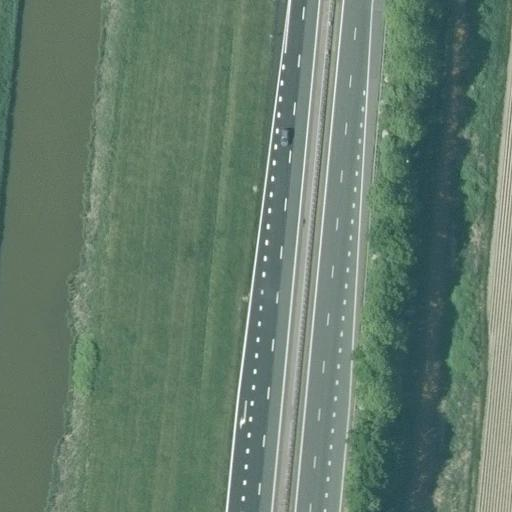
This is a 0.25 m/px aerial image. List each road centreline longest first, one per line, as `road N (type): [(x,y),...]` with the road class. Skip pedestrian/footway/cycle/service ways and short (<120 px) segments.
road 1 (motorway): [(309,511),(357,0)]
road 2 (motorway): [(304,0),(256,511)]
